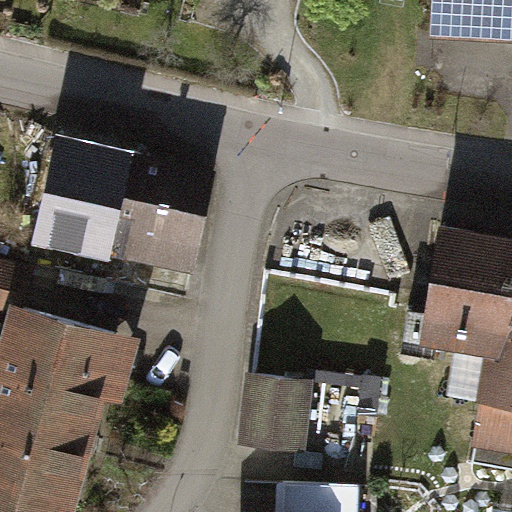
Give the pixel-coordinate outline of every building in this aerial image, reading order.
[(511,0),(432,0),(432,26),(511,29),(511,0)] [(213,170),(63,138),(44,227),(194,258),(213,170)] [(511,240),(430,227),(411,342),(486,354),(471,449),(511,455),(511,240)] [(0,312),(32,320),(42,271),(0,262),(0,312)] [(32,320),(0,312),(0,511),(62,511),(88,395),(118,401),(131,340),(32,320)] [(310,381),(245,374),(237,447),(302,454),(310,381)] [(280,511),(359,511),(360,490),(281,488),(280,511)]
